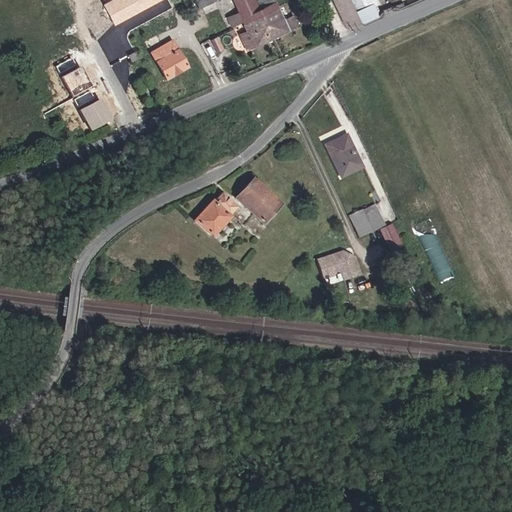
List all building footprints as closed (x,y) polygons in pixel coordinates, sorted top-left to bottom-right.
[(157,0),(115,0),(101,8),(110,26),(158,1),(157,0)] [(240,23),(258,14),(275,5),(272,1),(255,8),(250,0),(223,0),(214,5),(216,10),(221,7),(229,25),(239,21),(240,23)] [(336,0),(348,26),(378,14),(372,3),(375,0),(336,0)] [(275,5),(258,14),(269,37),(293,25),(288,15),(281,18),(275,5)] [(269,37),(258,14),(240,23),(245,33),(236,37),(243,50),(269,37)] [(213,37),(206,40),(212,51),(218,49),(213,37)] [(148,55),(163,80),(184,68),(167,43),(148,55)] [(72,55),(56,64),(60,71),(76,62),(72,55)] [(81,63),(61,74),(72,94),(92,83),(81,63)] [(90,88),(74,97),(78,104),(94,95),(90,88)] [(99,96),(80,107),(91,127),(110,116),(99,96)] [(344,136),(323,145),(339,178),(360,169),(344,136)] [(239,196),(266,225),(284,205),(257,178),(239,196)] [(191,222),(210,236),(234,205),(217,192),(191,222)] [(364,219),(378,213),(375,207),(351,218),(358,232),(368,227),(364,219)] [(383,225),(378,213),(364,219),(368,227),(358,232),(360,236),(383,225)] [(379,232),(391,255),(403,250),(392,226),(379,232)] [(418,235),(442,282),(457,274),(433,227),(418,235)] [(339,271),(343,279),(367,270),(360,252),(352,255),(346,255),(343,252),(336,252),(312,262),(319,277),(330,274),(331,269),(334,268),(339,271)]
